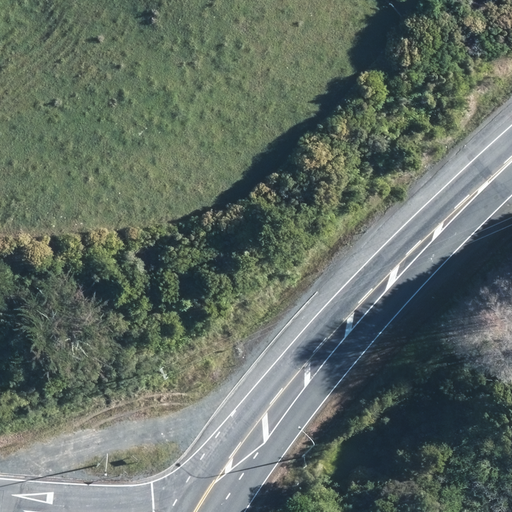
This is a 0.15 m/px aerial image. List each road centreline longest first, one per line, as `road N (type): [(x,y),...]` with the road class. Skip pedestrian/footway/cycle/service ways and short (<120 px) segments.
road 1 (primary): [(204,497),(328,338),(511,157)]
road 2 (tertiary): [(0,505),(24,495),(204,497)]
